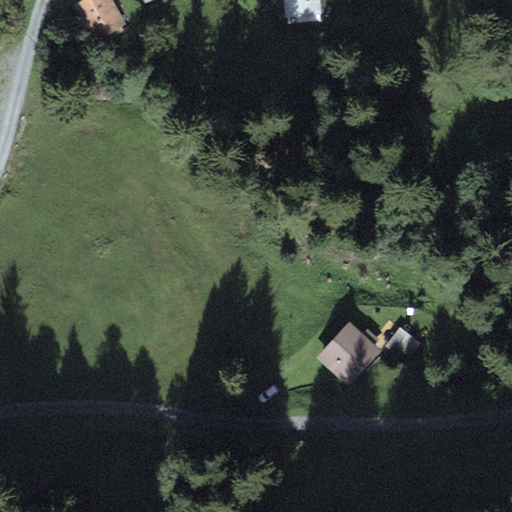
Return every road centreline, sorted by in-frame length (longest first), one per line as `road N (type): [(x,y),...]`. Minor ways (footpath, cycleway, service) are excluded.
road 1 (track): [(0,413),(115,406),(288,425),(511,416)]
road 2 (track): [(43,0),(0,156)]
